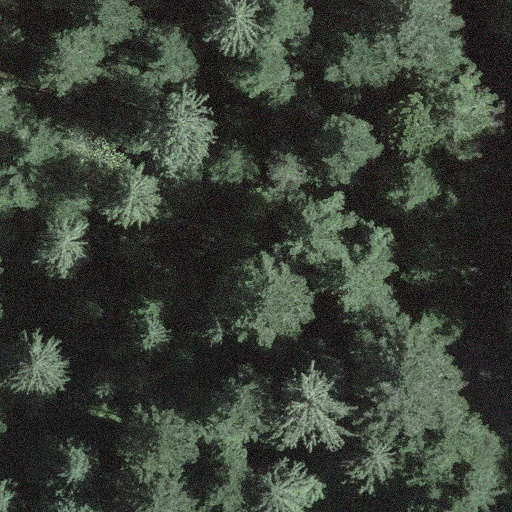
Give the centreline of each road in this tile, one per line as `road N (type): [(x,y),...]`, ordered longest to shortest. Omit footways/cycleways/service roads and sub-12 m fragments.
road 1 (track): [(511,428),(482,333),(483,274),(511,178)]
road 2 (track): [(511,125),(507,88),(460,0)]
